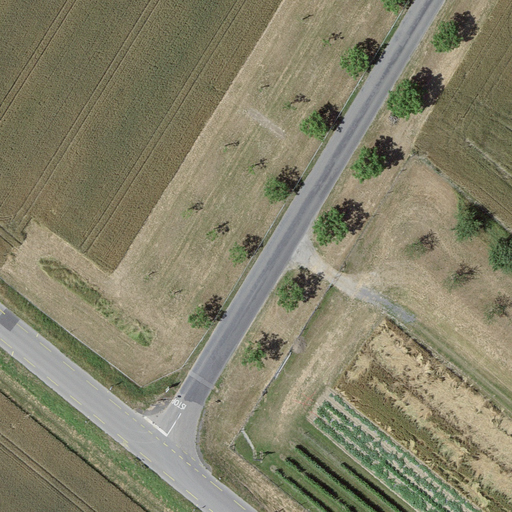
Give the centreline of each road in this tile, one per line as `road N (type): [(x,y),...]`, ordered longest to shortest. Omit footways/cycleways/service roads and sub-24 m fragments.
road 1 (unclassified): [(430,0),(158,451)]
road 2 (tertiary): [(0,323),(158,451)]
